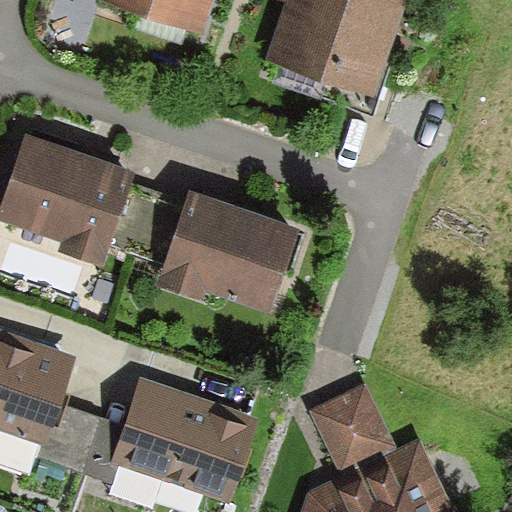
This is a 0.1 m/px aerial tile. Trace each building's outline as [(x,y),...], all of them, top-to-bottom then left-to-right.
[(107,0),(198,33),(209,0),(107,0)] [(407,0),(276,0),(276,1),(284,4),(265,61),(375,97),(407,0)] [(136,175),(28,139),(1,221),(60,241),(56,255),(104,271),(136,175)] [(283,243),(177,208),(149,291),(255,326),(283,243)] [(61,361),(0,341),(0,437),(34,448),(61,361)] [(247,414),(132,379),(106,467),(221,501),(247,414)] [(392,451),(364,385),(317,408),(344,475),(307,491),(300,511),(448,511),(416,441),(392,451)]
